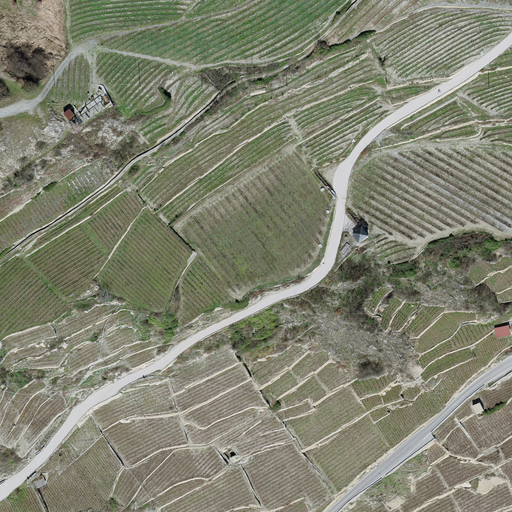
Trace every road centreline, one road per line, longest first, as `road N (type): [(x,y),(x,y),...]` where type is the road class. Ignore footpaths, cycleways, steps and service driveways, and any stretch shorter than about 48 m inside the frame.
road 1 (unclassified): [(0,496),(97,397),(318,277),(330,255),(345,168),(364,142),(511,37)]
road 2 (track): [(0,109),(39,99),(75,54),(105,39),(253,0)]
road 3 (unclassified): [(332,511),(511,362)]
